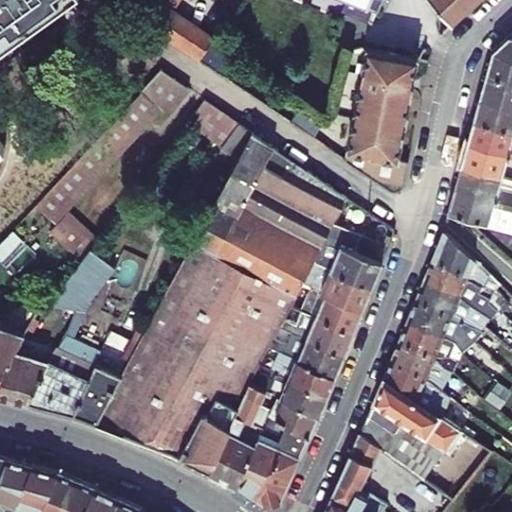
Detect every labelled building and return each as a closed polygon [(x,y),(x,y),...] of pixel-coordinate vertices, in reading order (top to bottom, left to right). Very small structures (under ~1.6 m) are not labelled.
[(0,0),(0,49),(69,0),(0,0)] [(167,0),(166,2),(175,9),(181,0),(167,0)] [(346,0),(342,11),(372,22),(380,0),(346,0)] [(428,0),(452,25),(479,0),(428,0)] [(150,26),(184,50),(201,26),(175,9),(166,2),(150,26)] [(214,36),(201,26),(184,50),(199,60),(214,37),(214,36)] [(511,81),(511,36),(510,34),(494,50),(487,75),(511,81)] [(239,54),(214,37),(199,60),(224,77),(239,54)] [(404,186),(409,160),(399,158),(418,57),(368,47),(346,160),(346,161),(384,187),(392,191),(398,191),(402,188),(404,186)] [(176,79),(162,69),(162,70),(141,93),(157,103),(176,79)] [(511,81),(487,75),(481,97),(511,105),(511,81)] [(190,88),(176,79),(157,103),(164,108),(171,113),(190,88)] [(162,111),(164,108),(157,103),(141,93),(132,102),(152,120),(162,111)] [(511,105),(481,97),(474,121),(511,131),(511,105)] [(240,122),(205,98),(187,123),(222,147),(240,122)] [(143,130),(152,120),(132,102),(123,112),(143,130)] [(134,140),(143,130),(123,112),(120,115),(114,122),(134,140)] [(300,113),(293,124),(321,144),(329,133),(300,113)] [(511,155),(511,131),(474,121),(468,143),(511,155)] [(134,140),(114,122),(104,132),(124,151),(134,140)] [(253,130),(240,122),(222,147),(221,148),(237,159),(253,130)] [(274,145),(253,130),(237,159),(194,241),(147,327),(134,352),(122,375),(97,422),(130,435),(170,450),(210,471),(246,393),(251,383),(257,371),(260,365),(270,345),(275,337),(281,326),(285,318),(292,304),(303,283),(315,260),(327,238),(336,221),(349,196),(274,145)] [(124,151),(104,132),(95,142),(115,161),(124,151)] [(115,161),(95,142),(86,152),(105,171),(115,161)] [(461,166),(502,177),(505,167),(511,169),(511,155),(468,143),(461,166)] [(105,171),(86,152),(76,162),(96,181),(105,171)] [(96,181),(76,162),(67,172),(87,191),(96,181)] [(455,188),(511,203),(511,180),(502,177),(461,166),(455,188)] [(87,191),(67,172),(57,182),(77,201),(87,191)] [(57,182),(36,206),(56,225),(69,212),(68,211),(77,201),(57,182)] [(511,203),(455,188),(449,213),(464,217),(511,230),(511,203)] [(79,221),(69,212),(56,225),(50,231),(61,241),(79,221)] [(90,231),(79,221),(61,241),(71,250),(90,231)] [(362,232),(336,221),(327,238),(383,262),(390,245),(361,234),(362,232)] [(489,302),(498,308),(502,312),(509,304),(496,288),(498,283),(444,230),(432,259),(467,275),(483,287),(480,291),(491,297),(489,302)] [(98,239),(90,231),(71,250),(82,261),(91,248),(98,239)] [(383,262),(327,238),(315,260),(373,286),(383,262)] [(115,267),(91,248),(82,261),(49,303),(78,308),(90,298),(115,267)] [(461,294),(490,316),(491,317),(498,308),(489,302),(491,297),(480,291),(483,287),(467,275),(432,259),(424,279),(461,294)] [(315,260),(303,283),(312,286),(363,309),(373,286),(315,260)] [(453,315),(482,329),(485,325),(490,316),(461,294),(424,279),(416,300),(453,315)] [(312,286),(303,283),(292,304),(302,308),(312,286)] [(312,286),(302,308),(354,331),(363,309),(312,286)] [(456,342),(463,351),(475,341),(485,330),(482,329),(453,315),(416,300),(408,320),(455,340),(456,342)] [(296,322),(285,318),(281,326),(292,331),(345,354),(354,331),(302,308),(296,322)] [(408,320),(399,340),(436,355),(436,357),(444,367),(453,371),(454,372),(458,361),(450,357),(456,342),(455,340),(408,320)] [(28,332),(0,321),(0,328),(24,337),(28,332)] [(139,323),(126,347),(134,352),(147,327),(139,323)] [(24,337),(0,328),(0,381),(10,357),(16,349),(24,337)] [(287,343),(275,337),(270,345),(280,350),(336,377),(345,354),(292,331),(287,343)] [(102,349),(67,333),(50,359),(29,402),(74,414),(96,363),(102,349)] [(399,340),(391,360),(428,377),(442,389),(453,371),(444,367),(436,357),(436,355),(399,340)] [(450,357),(458,361),(463,351),(456,342),(450,357)] [(114,371),(122,375),(134,352),(126,347),(114,371)] [(50,359),(16,349),(10,357),(0,381),(0,394),(29,402),(50,359)] [(336,377),(280,350),(270,370),(275,372),(328,396),(336,377)] [(428,377),(391,360),(385,377),(442,416),(450,395),(448,394),(442,389),(428,377)] [(96,363),(74,414),(97,422),(122,375),(114,371),(96,363)] [(273,378),(257,371),(251,383),(273,393),(280,396),(284,398),(320,415),(328,396),(275,372),(273,378)] [(449,449),(463,429),(442,416),(385,377),(367,417),(410,446),(421,431),(448,451),(449,449)] [(260,403),(261,404),(265,395),(271,398),(273,393),(251,383),(246,393),(261,401),(260,403)] [(246,393),(210,471),(238,483),(259,436),(262,430),(270,413),(271,409),(261,404),(260,403),(261,401),(246,393)] [(284,398),(280,396),(274,409),(278,411),(284,398)] [(320,415),(284,398),(278,411),(276,416),(278,417),(311,435),(320,415)] [(270,413),(262,430),(270,434),(278,417),(276,416),(270,413)] [(289,484),(288,483),(311,435),(278,417),(270,434),(276,436),(273,443),(259,436),(238,483),(237,484),(266,506),(282,501),(289,484)] [(381,445),(403,461),(412,447),(410,446),(367,417),(362,431),(381,445)] [(484,458),(491,448),(471,435),(463,429),(449,449),(458,455),(465,445),(484,458)] [(381,445),(362,431),(352,451),(373,461),(381,445)] [(421,431),(410,446),(412,447),(438,465),(448,451),(421,431)] [(361,485),(373,461),(352,451),(332,496),(369,511),(383,511),(385,508),(389,501),(380,496),(374,498),(368,495),(370,491),(361,485)] [(0,475),(8,457),(0,454),(0,475)] [(34,463),(8,457),(0,475),(0,511),(11,511),(16,506),(20,497),(34,463)] [(41,511),(58,471),(34,463),(20,497),(16,506),(11,511),(41,511)] [(82,511),(96,487),(58,471),(41,511),(82,511)] [(111,511),(119,497),(96,487),(82,511),(111,511)] [(369,511),(332,496),(324,511),(369,511)] [(138,511),(141,507),(119,497),(111,511),(138,511)]
